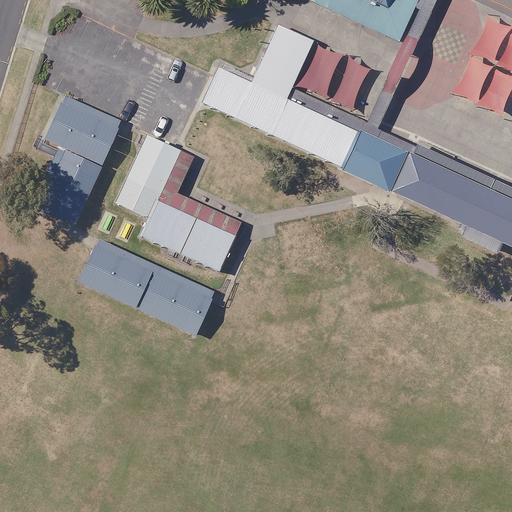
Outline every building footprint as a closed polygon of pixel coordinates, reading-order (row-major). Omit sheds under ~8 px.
[(402,0),(276,0),(273,9),(376,56),(402,0)] [(382,169),(203,86),(186,122),(366,206),(382,169)] [(78,103),(65,97),(46,140),(61,147),(35,206),(75,224),(121,122),(78,103)] [(152,161),(119,146),(83,222),(116,238),(152,161)] [(511,221),(391,165),(372,205),(511,269),(511,221)] [(212,254),(133,217),(117,252),(196,288),(212,254)] [(340,219),(277,232),(284,267),(347,255),(340,219)] [(213,296),(97,244),(79,283),(195,335),(213,296)]
